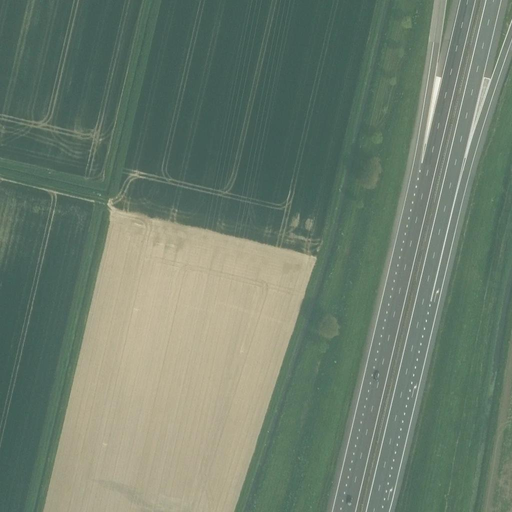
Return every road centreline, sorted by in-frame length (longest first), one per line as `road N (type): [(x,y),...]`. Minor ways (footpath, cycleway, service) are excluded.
road 1 (track): [(403,0),(316,348),(264,511)]
road 2 (track): [(158,0),(40,511)]
road 3 (track): [(299,511),(425,27)]
road 4 (track): [(319,511),(403,155),(405,112)]
road 5 (track): [(421,511),(496,131)]
road 6 (motorway): [(428,165),(347,511)]
road 7 (track): [(448,511),(511,182)]
road 8 (track): [(98,199),(27,511)]
road 9 (motorway): [(422,300),(493,0)]
road 10 (track): [(0,162),(103,186),(146,0)]
road 11 (motorway): [(422,300),(447,245),(511,30)]
road 12 (motorway): [(373,511),(422,300)]
road 13 (track): [(480,511),(511,322)]
road 14 (motorway): [(467,0),(428,165)]
road 15 (motorway): [(442,0),(428,165)]
road 16 (track): [(0,175),(119,204)]
